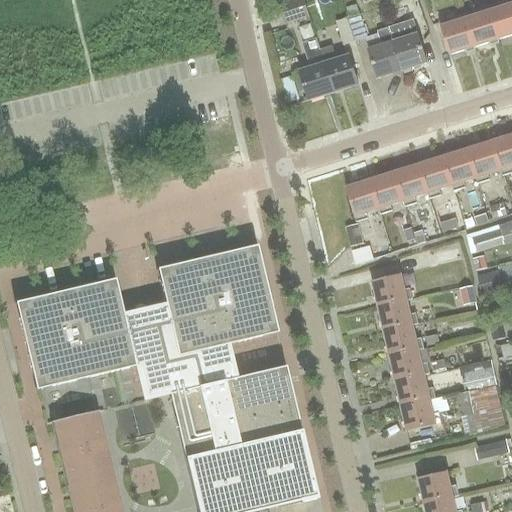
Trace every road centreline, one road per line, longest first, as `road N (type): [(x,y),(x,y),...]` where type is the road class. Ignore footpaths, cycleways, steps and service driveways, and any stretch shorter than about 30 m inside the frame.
road 1 (residential): [(361,511),(279,174)]
road 2 (unknown): [(258,81),(0,138)]
road 3 (residential): [(279,174),(511,99)]
road 4 (residential): [(279,174),(241,0)]
road 5 (residential): [(34,511),(0,373)]
